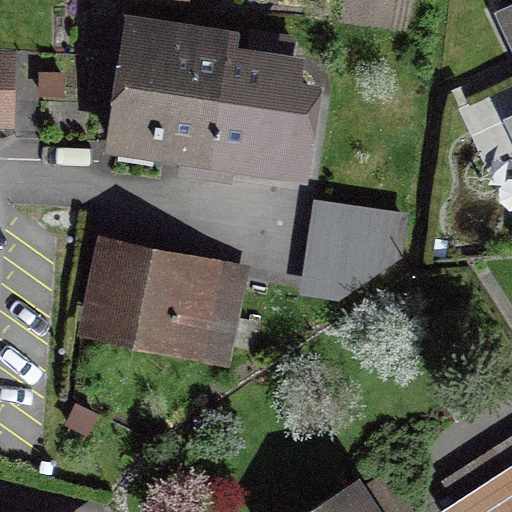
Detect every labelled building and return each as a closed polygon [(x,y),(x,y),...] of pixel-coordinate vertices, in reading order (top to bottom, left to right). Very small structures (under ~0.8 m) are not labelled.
[(511,18),(501,24),(511,47),(511,18)] [(294,50),(138,25),(119,149),(275,173),(294,50)] [(0,59),(0,157),(25,157),(23,59),(0,59)] [(316,209),(300,297),(337,309),(400,252),(402,225),(316,209)] [(247,286),(107,264),(93,358),(232,380),(247,286)] [(511,511),(511,465),(441,511),(511,511)] [(381,511),(360,479),(308,511),(381,511)]
